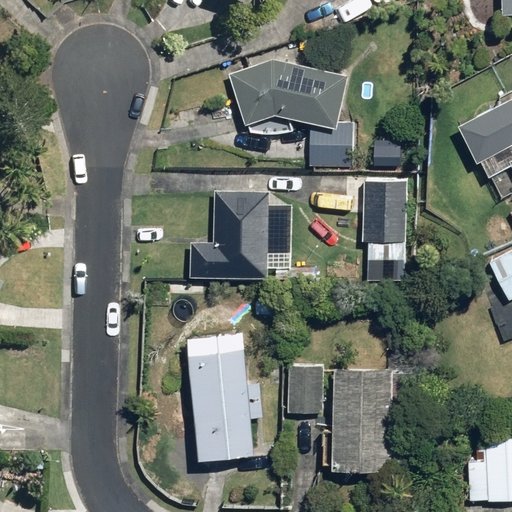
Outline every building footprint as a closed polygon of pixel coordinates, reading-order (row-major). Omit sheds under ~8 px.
[(511,10),(511,0),(500,0),(501,11),(511,10)] [(349,74),(273,59),(231,73),(247,122),(277,112),(339,124),(349,74)] [(511,97),(457,125),(476,163),(485,158),(504,196),(511,192),(511,97)] [(364,239),(369,239),(368,259),(405,260),(407,179),(365,178),(364,239)] [(215,188),(214,241),(192,240),(191,276),(269,277),(271,189),(215,188)] [(511,246),(487,255),(511,300),(511,299),(511,246)] [(261,380),(249,381),(244,330),(188,336),(201,458),(257,452),(253,415),(264,414),(261,380)] [(324,365),(290,364),(290,411),(324,412),(324,365)] [(394,367),(336,366),(334,467),(391,468),(394,367)] [(508,459),(471,458),(469,497),(511,498),(511,443),(508,443),(508,459)]
